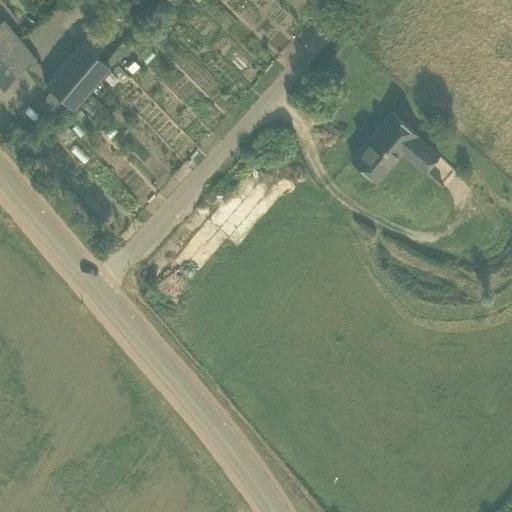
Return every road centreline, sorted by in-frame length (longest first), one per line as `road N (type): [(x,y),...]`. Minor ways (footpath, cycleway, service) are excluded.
road 1 (unclassified): [(99,286),(292,88),(359,0)]
road 2 (tertiary): [(276,511),(228,432),(99,286)]
road 3 (tertiary): [(99,286),(0,173)]
